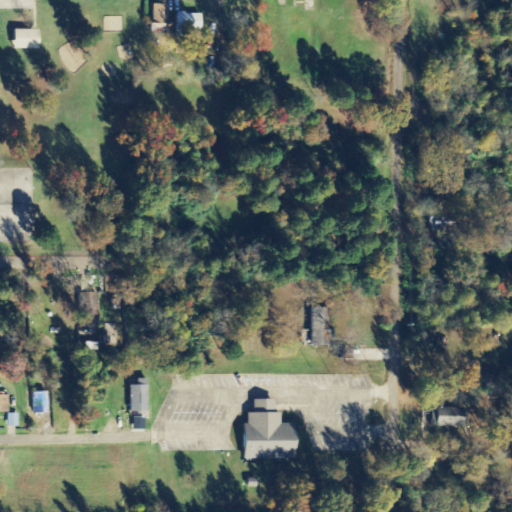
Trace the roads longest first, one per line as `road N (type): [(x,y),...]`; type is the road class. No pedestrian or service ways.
road 1 (residential): [(393,511),(400,0)]
road 2 (residential): [(147,436),(0,437)]
